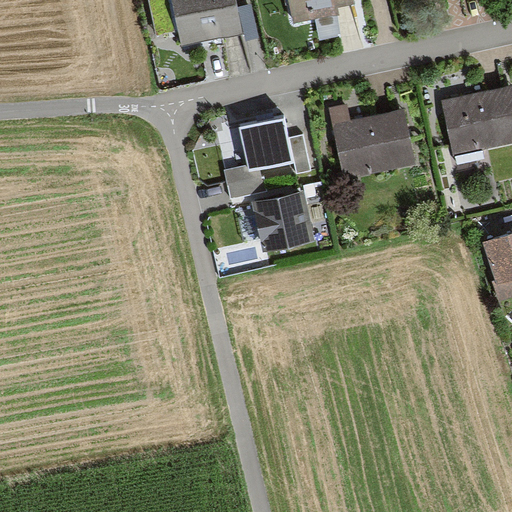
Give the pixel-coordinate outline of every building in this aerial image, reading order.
[(230,0),(172,0),(180,37),(236,27),(230,0)] [(511,136),(511,86),(510,78),(441,93),(453,149),(511,136)] [(411,158),(399,102),(346,113),(343,99),(327,102),(342,172),(411,158)] [(295,160),(283,108),(239,118),(251,170),(295,160)] [(261,252),(315,241),(304,184),(249,195),(261,252)] [(511,221),(485,231),(498,270),(511,264),(511,221)]
